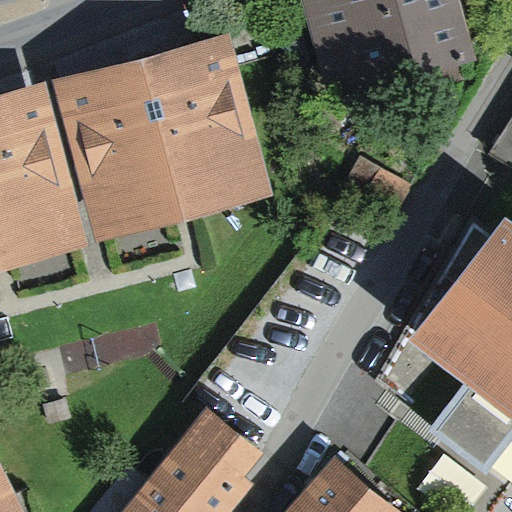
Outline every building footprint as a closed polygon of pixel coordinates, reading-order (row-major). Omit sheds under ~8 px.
[(300,0),(326,96),(476,57),(460,0),(300,0)] [(272,191),(228,27),(51,74),(95,238),(272,191)] [(45,76),(0,88),(0,263),(89,240),(45,76)] [(511,113),(488,152),(511,167),(511,113)] [(410,184),(370,162),(352,194),(391,216),(410,184)] [(511,214),(504,208),(407,333),(464,377),(426,426),(462,453),(485,471),(511,436),(511,214)] [(245,473),(264,450),(206,403),(117,511),(228,511),(254,480),(245,473)] [(26,511),(0,456),(0,511),(26,511)] [(385,511),(338,468),(297,511),(385,511)]
